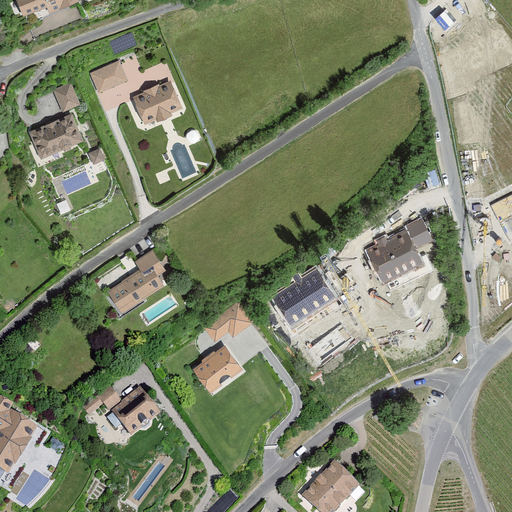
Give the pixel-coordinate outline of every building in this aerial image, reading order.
[(16,0),(23,17),(71,0),(16,0)] [(128,79),(120,61),(93,72),(101,91),(128,79)] [(182,105),(172,81),(137,96),(147,120),(182,105)] [(81,104),(74,84),(56,90),(64,110),(81,104)] [(83,137),(75,116),(35,132),(43,153),(83,137)] [(92,162),(103,160),(100,148),(89,150),(92,162)] [(424,170),(426,185),(437,183),(435,168),(424,170)] [(511,216),(511,194),(490,205),(499,223),(511,216)] [(377,246),(366,251),(382,283),(421,264),(413,249),(432,240),(421,218),(405,226),(407,230),(389,239),(387,235),(374,241),(377,246)] [(107,288),(122,314),(170,286),(159,267),(164,262),(155,246),(135,258),(141,268),(107,288)] [(316,268),(273,296),(292,326),(336,298),(316,268)] [(240,301),(203,326),(213,341),(229,331),(232,336),(254,322),(240,301)] [(341,325),(311,348),(321,360),(350,337),(341,325)] [(227,345),(194,367),(211,392),(244,369),(227,345)] [(143,388),(112,411),(131,436),(161,414),(143,388)] [(0,467),(13,475),(42,428),(15,411),(20,402),(0,389),(0,467)] [(423,413),(415,410),(410,423),(418,426),(423,413)] [(320,511),(335,511),(361,485),(337,462),(304,496),(320,511)]
